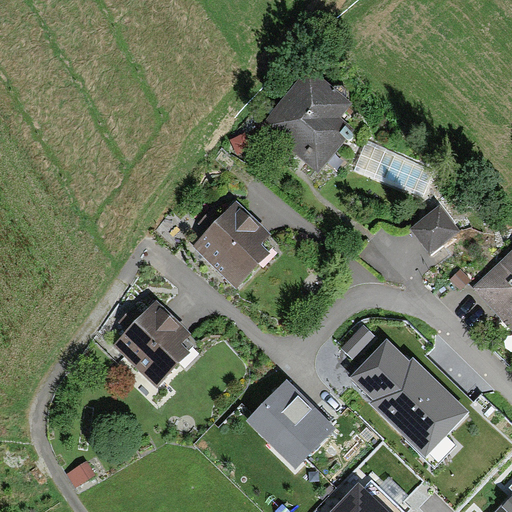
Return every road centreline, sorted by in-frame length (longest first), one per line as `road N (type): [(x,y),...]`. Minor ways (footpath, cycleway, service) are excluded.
road 1 (residential): [(146,251),(292,358),(336,306),(362,295),(430,306),(451,318),(511,385)]
road 2 (residential): [(146,251),(42,394),(37,427),(46,459),(83,511)]
